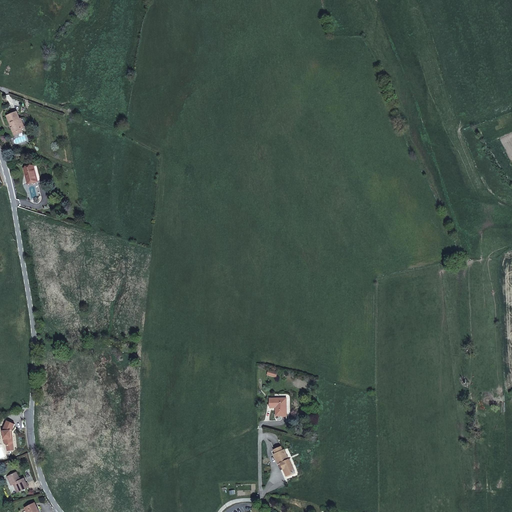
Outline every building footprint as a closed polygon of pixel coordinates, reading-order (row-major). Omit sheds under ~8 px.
[(12,114),(7,116),(10,124),(12,123),(14,127),(11,128),(14,134),(18,133),(18,131),(22,129),(25,128),(21,119),(20,120),(17,112),(12,114)] [(29,184),(41,181),(37,166),(25,169),(27,176),(29,184)] [(276,416),(287,416),(287,398),(270,398),(270,404),(276,404),(276,407),(276,416)] [(11,430),(14,424),(6,421),(2,431),(4,444),(6,446),(13,445),(13,442),(12,438),(11,438),(10,431),(11,430)] [(274,454),(278,464),(281,463),(283,469),(285,473),(287,477),(295,473),(284,449),(283,450),(282,446),(273,449),(275,453),(274,454)] [(17,472),(7,477),(12,486),(14,485),(18,493),(29,488),(27,483),(24,478),(21,480),(17,472)] [(38,511),(39,510),(37,506),(35,502),(26,508),(27,511),(38,511)]
